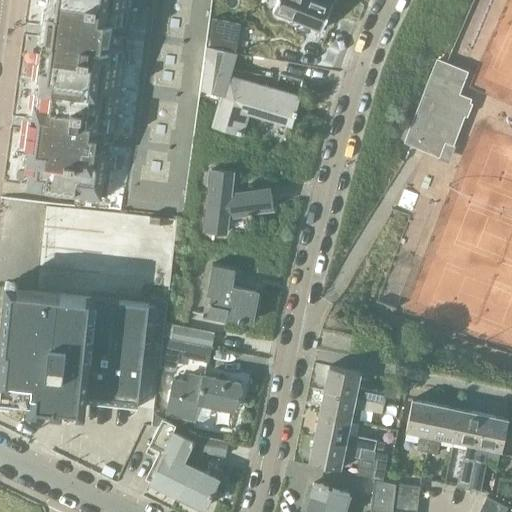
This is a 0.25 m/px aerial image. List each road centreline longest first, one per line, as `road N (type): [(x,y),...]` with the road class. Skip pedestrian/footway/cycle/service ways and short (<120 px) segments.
road 1 (residential): [(266,511),(323,222),(360,84),(395,0)]
road 2 (residential): [(121,511),(0,459)]
